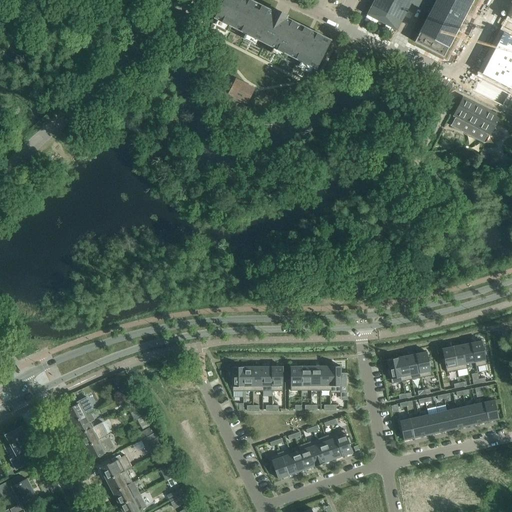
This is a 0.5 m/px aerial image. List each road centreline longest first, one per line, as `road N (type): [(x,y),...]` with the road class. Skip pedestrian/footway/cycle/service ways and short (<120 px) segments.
road 1 (tertiary): [(511,280),(370,315),(191,322),(133,333),(18,377)]
road 2 (tertiary): [(28,396),(177,338),(361,326)]
road 3 (unclassified): [(0,176),(186,0)]
road 4 (tertiary): [(361,326),(511,291)]
road 5 (residential): [(384,463),(361,326)]
road 6 (residential): [(204,386),(260,507)]
road 7 (residential): [(384,463),(260,507)]
road 8 (residential): [(510,437),(384,463)]
road 9 (residential): [(340,25),(451,72)]
road 10 (residential): [(88,511),(33,404)]
